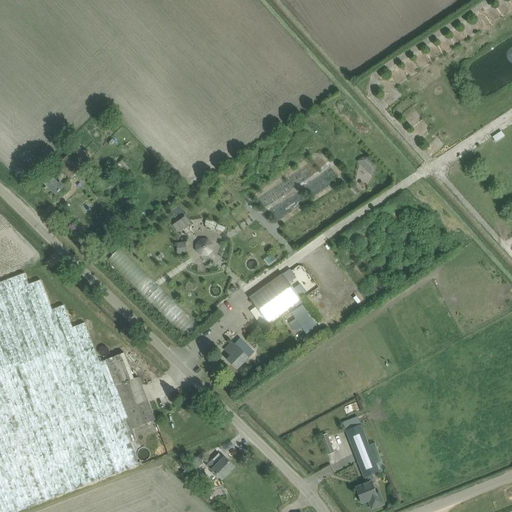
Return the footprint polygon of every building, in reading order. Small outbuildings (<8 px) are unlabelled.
[(91,159),(77,146),(57,166),(71,179),(91,159)] [(370,173),(379,166),(369,153),(360,161),(370,173)] [(128,171),(121,162),(117,165),(124,174),(128,171)] [(59,184),(49,174),(42,182),(55,195),(64,186),(60,182),(59,184)] [(185,216),(172,226),(178,233),(191,224),(185,216)] [(216,224),(207,220),(205,224),(206,227),(211,229),(214,228),(216,224)] [(206,256),(213,250),(201,239),(195,245),(206,256)] [(189,335),(198,325),(120,249),(109,260),(144,295),(146,294),(189,335)] [(124,353),(106,360),(100,363),(91,338),(85,323),(73,328),(64,305),(52,310),(41,280),(29,285),(25,274),(0,283),(0,511),(18,511),(140,465),(131,443),(137,441),(133,429),(155,421),(138,377),(134,379),(124,353)] [(282,274),(249,298),(267,323),(300,299),(294,290),(299,287),(294,279),(289,283),(282,274)] [(302,307),(291,314),(294,320),(289,323),(295,333),(301,329),(305,335),(317,328),(302,307)] [(237,370),(241,366),(249,358),(233,342),(225,350),(231,356),(227,360),(237,370)] [(372,475),(379,472),(358,417),(343,423),(364,478),(365,478),(367,484),(356,489),(362,503),(369,500),(372,509),(384,504),(379,493),(376,495),(372,484),(375,483),(372,475)] [(327,434),(321,436),(329,455),(334,453),(327,434)] [(207,465),(222,480),(234,467),(219,453),(207,465)]
